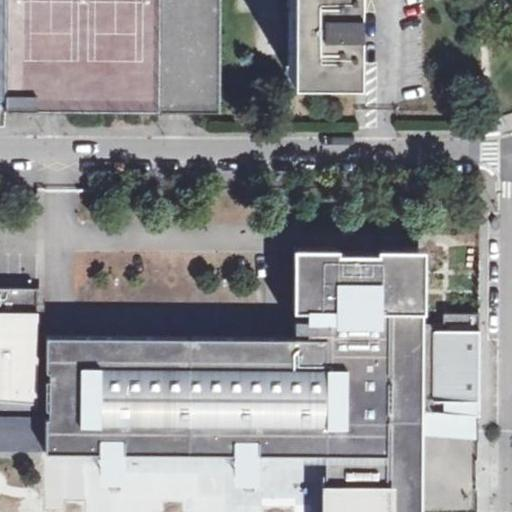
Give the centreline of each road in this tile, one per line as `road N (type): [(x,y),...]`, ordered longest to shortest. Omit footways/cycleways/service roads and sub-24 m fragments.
road 1 (residential): [(0,150),(511,145)]
road 2 (unknown): [(0,225),(239,233)]
road 3 (unknown): [(50,150),(48,286)]
